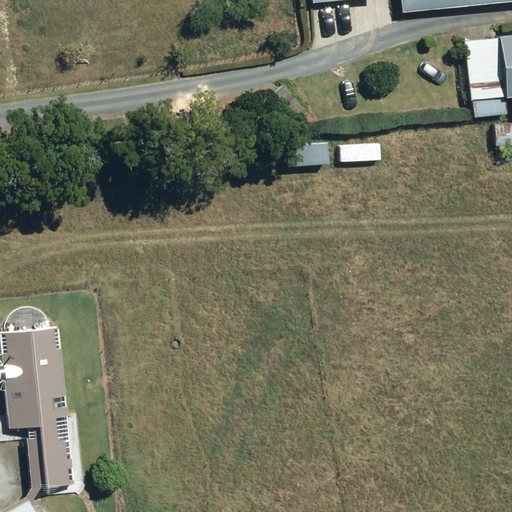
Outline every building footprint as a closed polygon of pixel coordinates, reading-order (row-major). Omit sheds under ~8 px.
[(401,0),(403,11),(509,0),(313,0),(314,0),(318,0),(401,0)] [(511,32),(464,38),(472,112),(505,108),(504,94),(511,93),(511,32)] [(511,122),(493,122),(494,147),(511,146),(511,122)] [(376,146),(332,142),(330,161),(375,165),(376,146)] [(299,153),(257,151),(257,167),(298,169),(299,153)] [(74,480),(58,325),(0,331),(0,337),(9,424),(26,422),(32,485),(74,480)] [(35,511),(26,496),(0,511),(35,511)]
